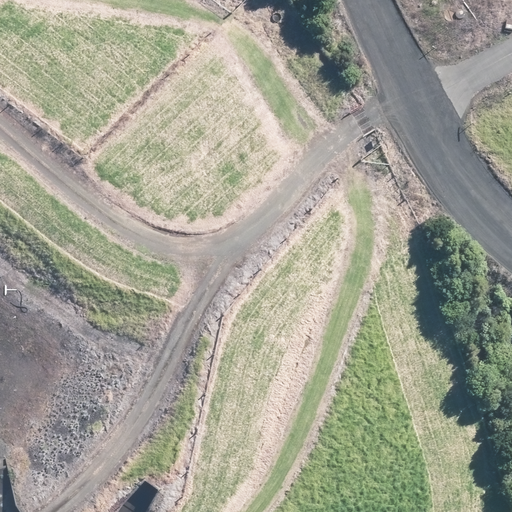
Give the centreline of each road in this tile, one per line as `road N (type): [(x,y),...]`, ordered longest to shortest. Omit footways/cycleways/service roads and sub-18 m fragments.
road 1 (track): [(511,47),(419,91),(241,242),(88,485),(45,511)]
road 2 (track): [(0,128),(143,237)]
